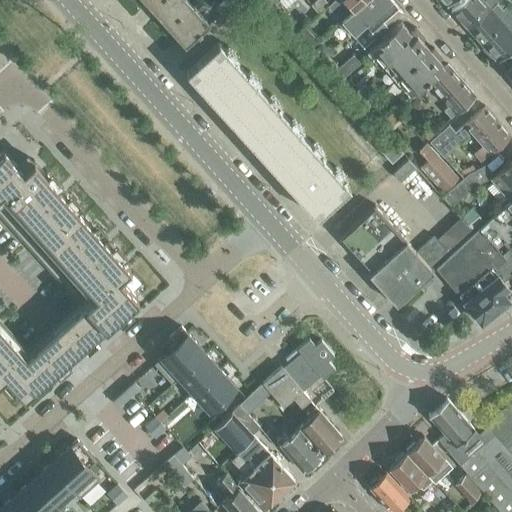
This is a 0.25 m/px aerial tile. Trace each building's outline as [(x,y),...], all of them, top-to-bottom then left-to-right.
[(161,0),(143,0),(152,9),(161,0)] [(161,0),(152,9),(168,27),(192,5),(186,0),(161,0)] [(231,4),(226,0),(221,0),(215,6),(221,13),(231,4)] [(329,3),(325,0),(314,0),(311,4),(318,13),(329,3)] [(364,0),(332,0),(328,4),(340,19),(353,8),(354,9),(364,0)] [(364,0),(354,9),(353,8),(340,19),(352,33),(364,47),(378,35),(376,34),(401,11),(392,0),(364,0)] [(460,0),(451,9),(466,26),(490,4),(491,5),(496,0),(460,0)] [(490,4),(466,26),(497,60),(502,56),(511,46),(511,28),(511,29),(511,28),(511,7),(507,2),(502,6),(496,0),(491,5),(490,4)] [(208,24),(192,5),(168,27),(185,45),(208,24)] [(410,32),(401,21),(366,52),(380,68),(383,65),(409,96),(444,66),(439,60),(442,57),(433,47),(430,50),(421,40),(424,37),(416,27),(410,32)] [(321,41),(307,24),(297,33),(311,49),(321,41)] [(211,98),(230,119),(262,90),(219,42),(186,71),(205,92),(202,96),(207,102),(211,98)] [(328,51),(321,43),(312,50),(320,59),(328,51)] [(321,61),(327,67),(333,61),(327,55),(321,61)] [(355,57),(334,75),(341,83),(363,65),(355,57)] [(447,63),(435,74),(426,82),(454,113),(475,95),(447,63)] [(377,98),(364,83),(355,91),(368,106),(377,98)] [(254,146),(273,167),(305,138),(262,90),(230,119),(249,140),(245,143),(250,149),(254,146)] [(481,160),(510,135),(484,105),(455,131),(448,123),(429,140),(442,155),(469,131),(481,145),(473,152),(481,160)] [(386,133),(400,121),(393,112),(379,124),(386,133)] [(378,148),(382,152),(390,161),(401,150),(390,137),(378,148)] [(316,215),(349,186),(305,138),(273,167),(291,188),(288,191),(293,197),(297,194),(316,215)] [(422,169),(443,193),(458,179),(427,145),(419,152),(429,162),(422,169)] [(121,286),(136,273),(27,152),(12,165),(0,150),(0,391),(1,393),(16,381),(28,395),(134,301),(121,286)] [(511,157),(490,176),(510,199),(511,196),(511,157)] [(467,173),(463,177),(442,195),(451,205),(476,183),(467,173)] [(492,215),(477,228),(489,242),(491,240),(492,241),(508,227),(511,223),(511,196),(510,199),(492,215)] [(374,204),(338,236),(339,237),(340,237),(370,271),(368,273),(396,303),(398,301),(433,269),(435,267),(454,250),(449,244),(444,249),(433,236),(432,235),(415,250),(374,206),(375,205),(374,204)] [(473,230),(484,221),(472,207),(461,216),(473,230)] [(491,240),(489,242),(504,259),(511,251),(511,241),(511,242),(511,241),(511,223),(508,227),(492,241),(491,240)] [(454,250),(435,267),(446,280),(489,242),(477,228),(474,232),(454,250)] [(489,242),(446,280),(457,293),(493,263),(495,266),(499,263),(504,259),(489,242)] [(511,251),(504,259),(499,263),(510,275),(511,277),(511,251)] [(476,284),(460,297),(481,322),(509,299),(502,290),(507,287),(502,281),(510,275),(499,263),(495,266),(476,283),(476,284)] [(166,351),(153,362),(154,363),(171,382),(172,383),(179,376),(178,376),(205,352),(181,325),(160,344),(166,351)] [(289,362),(283,367),(302,389),(320,374),(322,377),(334,367),(328,359),(334,354),(321,339),(315,344),(309,337),(285,357),(289,362)] [(205,352),(178,376),(179,376),(193,392),(219,368),(205,352)] [(293,397),(302,389),(283,367),(282,364),(262,381),(282,405),(293,397)] [(219,368),(193,392),(208,409),(234,385),(219,368)] [(133,381),(123,390),(128,396),(134,391),(139,387),(134,381),(133,381)] [(302,389),(293,397),(301,406),(310,398),(302,389)] [(123,390),(112,399),(118,405),(128,396),(123,390)] [(254,392),(241,404),(251,414),(251,415),(263,405),(254,392)] [(447,397),(428,414),(429,415),(444,432),(439,437),(438,438),(500,511),(511,511),(511,451),(494,430),(483,439),(473,428),(474,428),(449,400),(447,397)] [(511,398),(486,421),(494,430),(511,451),(511,398)] [(272,483),(280,492),(294,479),(252,433),(259,426),(239,404),(214,427),(235,449),(238,452),(269,486),(272,483)] [(309,416),(299,425),(322,453),(324,450),(328,450),(332,447),(333,443),(341,436),(315,405),(306,412),(309,416)] [(154,415),(144,425),(149,430),(160,421),(154,415)] [(160,421),(149,430),(154,436),(165,427),(160,421)] [(319,455),(322,453),(299,425),(288,434),(285,431),(276,439),(302,469),(311,462),(315,462),(319,459),(319,455)] [(406,451),(432,479),(433,480),(451,464),(423,435),(415,442),(414,441),(406,448),(408,449),(406,451)] [(77,438),(50,462),(73,489),(79,497),(80,496),(100,479),(88,466),(95,459),(77,438)] [(416,482),(423,489),(432,479),(406,451),(404,453),(402,452),(395,459),(396,460),(392,464),(388,468),(409,489),(416,482)] [(262,509),(280,492),(272,483),(269,486),(238,452),(234,456),(241,462),(237,466),(245,474),(237,481),(262,509)] [(179,459),(184,464),(190,459),(185,453),(179,459)] [(168,468),(183,485),(193,476),(178,460),(168,468)] [(50,462),(33,477),(57,503),(73,489),(50,462)] [(418,504),(409,495),(386,470),(379,477),(374,476),(370,480),(371,484),(368,486),(392,511),(402,502),(411,511),(418,504)] [(225,472),(223,474),(216,480),(229,495),(222,500),(231,511),(258,511),(259,511),(225,472)] [(455,483),(471,501),(480,493),(465,475),(455,483)] [(33,477),(17,491),(36,511),(47,511),(57,503),(33,477)] [(116,483),(106,492),(111,498),(122,489),(116,483)] [(122,489),(111,498),(116,504),(127,494),(122,489)] [(36,511),(17,491),(1,505),(7,511),(36,511)] [(476,511),(485,511),(490,508),(485,502),(475,510),(476,511)]
